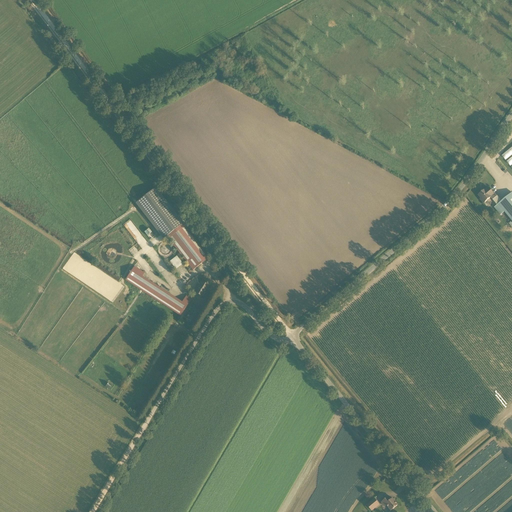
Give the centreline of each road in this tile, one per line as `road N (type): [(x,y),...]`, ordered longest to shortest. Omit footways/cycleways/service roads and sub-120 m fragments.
road 1 (track): [(31,0),(291,335)]
road 2 (unclassified): [(291,335),(442,210),(511,116)]
road 3 (track): [(300,328),(423,476),(436,478),(496,429),(511,443)]
road 4 (unclassified): [(434,511),(291,335)]
road 5 (unclassified): [(291,335),(271,336),(245,308),(225,303),(147,422)]
